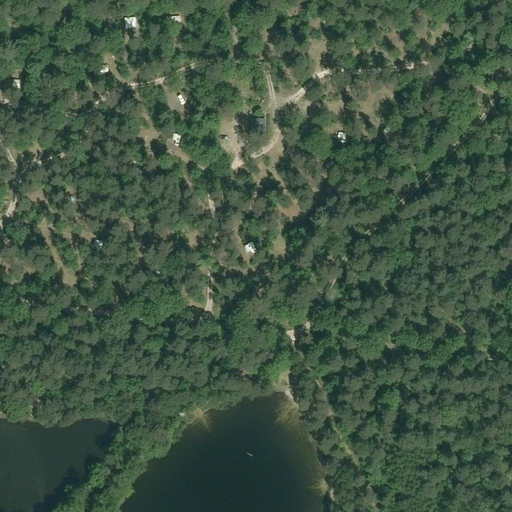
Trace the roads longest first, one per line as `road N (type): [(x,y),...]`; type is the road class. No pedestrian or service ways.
road 1 (track): [(0,112),(66,95),(102,74),(158,79),(233,59),(278,71),(308,57),(357,66),(429,60),(494,95)]
road 2 (track): [(0,301),(511,361)]
road 3 (track): [(511,69),(335,273),(299,335)]
road 4 (track): [(345,64),(308,87),(251,160),(230,166),(217,193),(209,325)]
road 5 (track): [(299,335),(366,511)]
road 6 (track): [(80,87),(12,172),(12,210),(0,224)]
